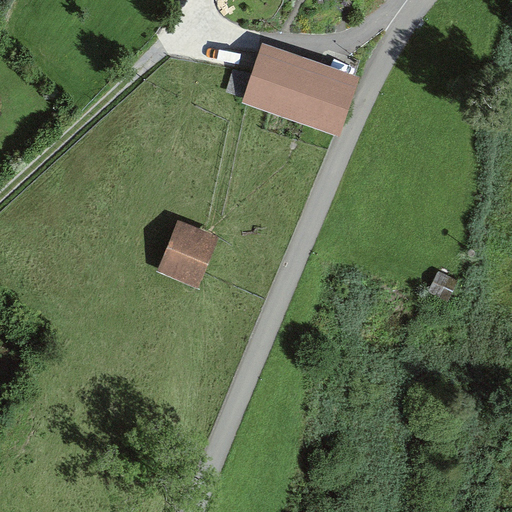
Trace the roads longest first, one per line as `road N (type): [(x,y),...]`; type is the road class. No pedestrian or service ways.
road 1 (unclassified): [(193,511),(373,80),(423,0)]
road 2 (track): [(0,197),(183,29)]
road 3 (unclassified): [(183,29),(336,43),(415,0)]
